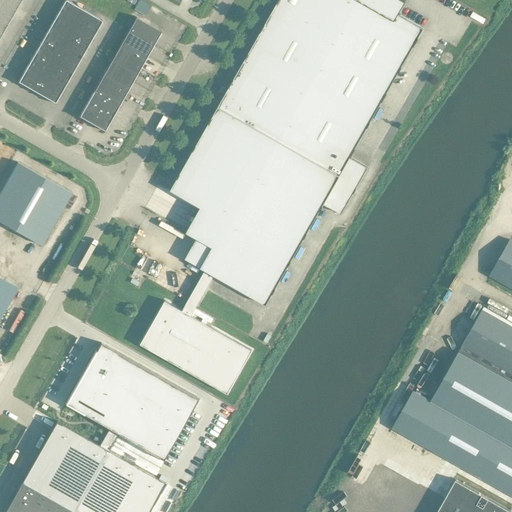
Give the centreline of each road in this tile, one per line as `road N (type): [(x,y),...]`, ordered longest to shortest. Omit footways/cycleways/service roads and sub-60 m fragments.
road 1 (unclassified): [(0,397),(119,187)]
road 2 (unclassified): [(119,187),(227,0)]
road 3 (unknown): [(415,0),(436,16),(436,29),(361,162)]
road 4 (unclassified): [(119,187),(0,119)]
